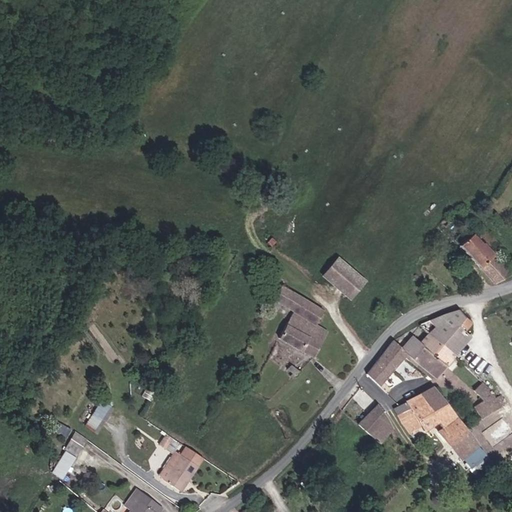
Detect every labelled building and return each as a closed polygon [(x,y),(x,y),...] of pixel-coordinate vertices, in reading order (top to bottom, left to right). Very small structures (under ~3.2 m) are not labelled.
[(445,241),(489,283),(511,270),(511,264),(472,226),(464,236),(456,229),(445,241)] [(342,303),(356,286),(330,263),(315,280),(342,303)] [(269,302),(284,313),(295,296),(280,285),(269,302)] [(311,362),(324,337),(310,327),(320,312),(295,296),(284,313),(291,317),(276,342),(311,362)] [(459,322),(459,321),(450,312),(434,314),(451,329),(459,322)] [(463,325),(459,322),(451,329),(434,314),(420,318),(409,322),(415,327),(427,338),(443,354),(460,338),(455,333),(463,325)] [(395,350),(401,356),(412,341),(419,347),(427,338),(415,327),(409,322),(395,350)] [(443,354),(427,338),(419,347),(412,341),(401,356),(424,375),(433,366),(432,365),(443,354)] [(374,387),(401,356),(395,350),(386,342),(359,377),(374,387)] [(495,407),(485,392),(477,383),(467,391),(476,402),(467,409),(475,422),(495,407)] [(379,392),(382,389),(377,384),(374,387),(379,392)] [(440,408),(428,393),(414,399),(429,417),(440,408)] [(473,446),(459,429),(440,408),(429,417),(414,399),(402,404),(405,410),(420,432),(431,422),(436,429),(431,435),(455,462),(473,446)] [(103,411),(93,403),(74,428),(84,435),(103,411)] [(386,426),(371,408),(352,428),(371,449),(386,426)] [(405,410),(392,418),(398,428),(409,441),(420,432),(405,410)] [(493,447),(511,433),(511,432),(503,417),(483,432),(493,447)] [(63,432),(57,444),(56,446),(66,453),(75,441),(63,432)] [(53,477),(66,453),(56,446),(43,469),(53,477)] [(470,475),(486,460),(473,446),(457,461),(470,475)] [(198,459),(181,449),(175,458),(167,452),(149,479),(171,494),(178,483),(181,485),(198,459)] [(150,511),(152,509),(128,492),(114,510),(116,511),(150,511)]
